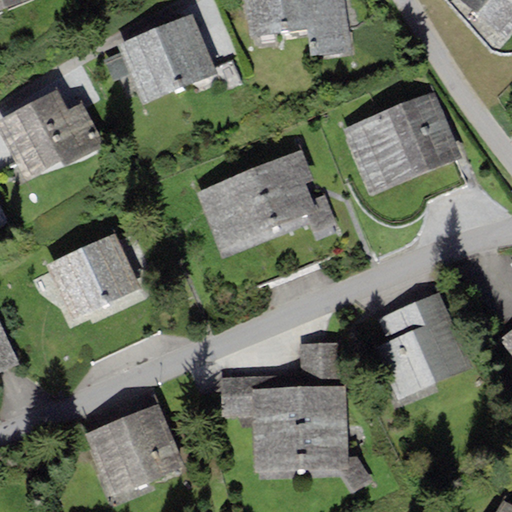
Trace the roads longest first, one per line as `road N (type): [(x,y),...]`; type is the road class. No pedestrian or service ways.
road 1 (residential): [(0,443),(475,246),(511,240)]
road 2 (residential): [(0,113),(199,0)]
road 3 (residential): [(511,157),(409,0)]
